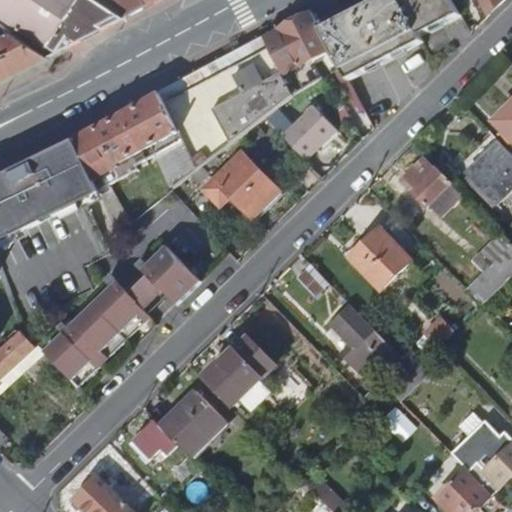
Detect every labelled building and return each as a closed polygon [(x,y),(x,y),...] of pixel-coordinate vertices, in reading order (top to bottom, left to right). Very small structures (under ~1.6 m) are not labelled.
[(0,0),(0,10),(61,52),(126,17),(100,0),(0,0)] [(100,0),(126,17),(158,0),(100,0)] [(374,0),(373,1),(321,27),(339,61),(351,84),(423,46),(420,40),(462,18),(451,0),(374,0)] [(480,0),(490,18),(508,0),(507,0),(480,0)] [(266,41),(272,53),(295,99),(304,92),(323,78),(314,63),(328,55),(333,65),(339,61),(321,27),(315,15),(266,41)] [(0,84),(52,57),(1,24),(0,25),(0,31),(5,35),(0,37),(0,84)] [(266,41),(163,95),(169,108),(272,53),(266,41)] [(169,108),(199,173),(268,120),(295,99),(272,53),(169,108)] [(78,145),(100,192),(114,185),(165,155),(176,191),(199,173),(169,108),(162,95),(77,142),(78,145)] [(511,105),(511,110),(497,124),(511,140),(511,105)] [(316,110),(285,140),(308,164),(339,134),(316,110)] [(13,174),(0,180),(0,249),(18,241),(17,239),(103,199),(100,192),(78,145),(49,158),(50,159),(14,177),(13,174)] [(470,177),(499,208),(511,195),(511,153),(504,146),(470,177)] [(281,195),(243,156),(207,194),(224,210),(234,199),(255,221),(281,195)] [(427,161),(403,184),(428,210),(455,185),(440,169),(438,173),(427,161)] [(103,199),(106,205),(120,198),(114,185),(100,192),(103,199)] [(106,205),(119,232),(130,220),(120,198),(106,205)] [(381,231),(351,261),(382,295),(414,265),(381,231)] [(511,244),(503,236),(474,265),(486,278),(511,252),(511,244)] [(179,307),(204,284),(172,252),(164,260),(157,260),(150,267),(164,283),(169,287),(163,292),(165,294),(166,294),(179,307)] [(511,252),(486,278),(471,293),(484,306),(511,279),(511,252)] [(298,280),(317,298),(330,285),(312,266),(298,280)] [(164,283),(150,267),(145,272),(159,288),(164,283)] [(447,311),(457,321),(476,303),(444,268),(413,296),(436,321),(447,311)] [(118,285),(114,289),(129,304),(133,300),(118,285)] [(50,358),(81,390),(153,320),(140,307),(141,306),(138,303),(133,308),(129,304),(114,289),(106,297),(106,303),(89,320),(83,319),(75,327),(95,347),(86,356),(66,336),(58,343),(58,350),(50,358)] [(332,327),(351,347),(341,358),(354,372),(385,342),(353,308),(332,327)] [(443,320),(426,337),(439,351),(457,333),(443,320)] [(75,327),(66,336),(86,356),(95,347),(75,327)] [(0,386),(37,350),(20,332),(8,343),(11,346),(0,356),(0,386)] [(454,339),(443,351),(450,359),(461,347),(454,339)] [(278,371),(251,343),(225,368),(223,366),(208,382),(237,412),(278,371)] [(395,365),(390,370),(405,384),(416,374),(397,354),(392,361),(395,365)] [(416,374),(405,384),(394,395),(403,404),(436,372),(427,362),(416,374)] [(199,393),(163,428),(194,460),(230,425),(199,393)] [(456,460),(464,468),(493,498),(511,479),(511,442),(506,436),(504,438),(493,426),(456,460)] [(0,430),(0,448),(9,440),(0,430)] [(166,446),(153,432),(148,438),(143,432),(137,438),(142,444),(128,457),(141,471),(166,446)] [(194,460),(177,475),(185,484),(201,468),(194,460)] [(455,483),(436,501),(446,511),(478,511),(493,498),(464,468),(452,480),(455,483)] [(75,503),(84,511),(134,511),(100,478),(75,503)]
